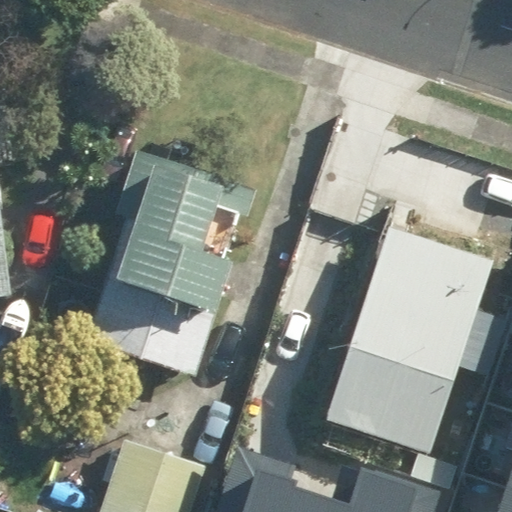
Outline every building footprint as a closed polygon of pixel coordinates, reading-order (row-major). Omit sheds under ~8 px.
[(265,194),(138,151),(115,219),(134,226),(95,341),(203,378),(265,194)] [(499,263),(394,229),(331,423),(436,456),(499,263)] [(511,511),(511,371),(465,511),(511,511)] [(222,511),(423,511),(433,485),(358,460),(347,494),(290,476),(302,441),(252,424),(222,511)] [(192,511),(209,469),(124,437),(96,511),(192,511)]
